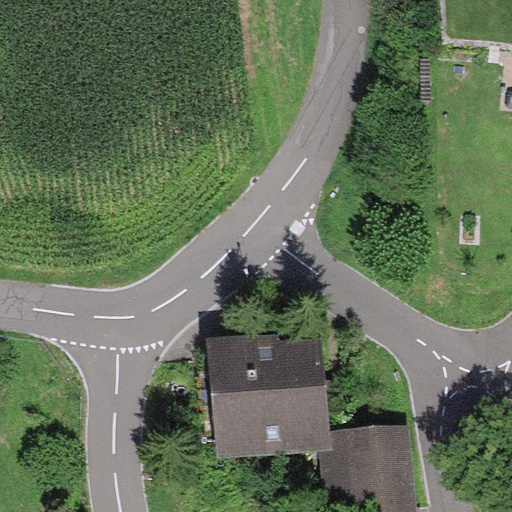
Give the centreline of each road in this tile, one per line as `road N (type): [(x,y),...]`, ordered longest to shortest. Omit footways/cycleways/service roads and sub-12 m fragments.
road 1 (residential): [(338,0),(335,58),(298,181),(264,256)]
road 2 (residential): [(454,368),(409,328),(264,256)]
road 3 (residential): [(122,313),(124,511)]
road 4 (residential): [(264,256),(209,292),(122,313)]
road 5 (residential): [(454,511),(443,444),(454,368)]
road 6 (residential): [(122,313),(0,317)]
